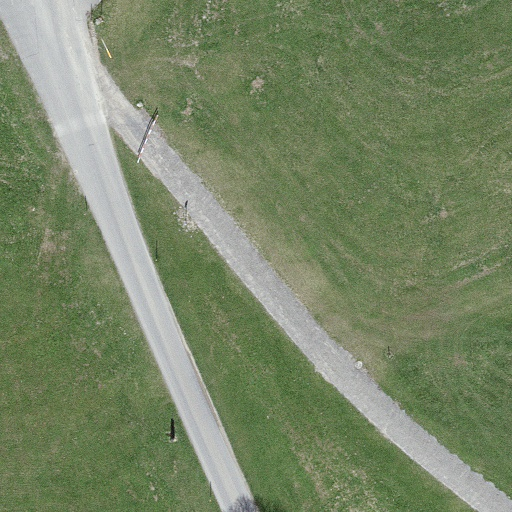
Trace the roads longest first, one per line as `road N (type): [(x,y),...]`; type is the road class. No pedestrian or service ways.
road 1 (track): [(74,99),(112,104),(362,407),(502,511)]
road 2 (unclassified): [(236,511),(38,9)]
